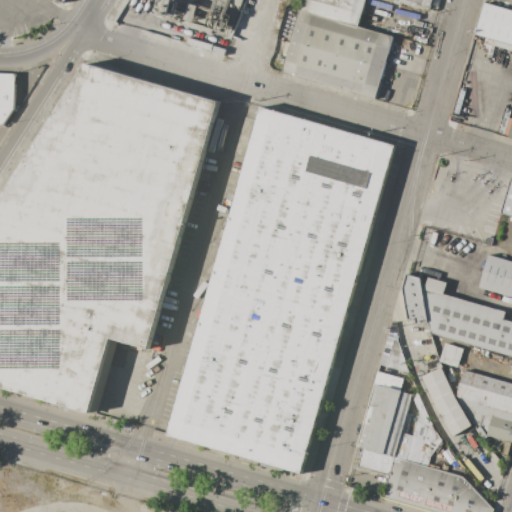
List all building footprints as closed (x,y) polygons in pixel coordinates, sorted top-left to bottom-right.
[(158,12),(162,0),(191,0),(232,12),(226,32),(158,12)] [(299,10),(301,0),(365,0),(358,27),(299,10)] [(432,0),(430,9),(397,0),(432,0)] [(511,50),(489,44),(490,39),(476,35),(485,3),(511,10),(511,50)] [(282,72),(376,98),(393,36),(358,27),(299,10),(282,72)] [(218,101),(87,63),(0,200),(0,386),(89,413),(110,338),(148,349),(218,101)] [(0,72),(16,73),(14,108),(3,125),(0,124),(0,72)] [(394,143),(261,105),(167,435),(300,473),(394,143)] [(510,179),(511,179),(511,216),(500,213),(510,179)] [(511,261),(511,296),(479,287),(488,255),(511,261)] [(429,322),(417,324),(416,318),(408,319),(403,288),(407,274),(422,279),(423,289),(429,322)] [(511,356),(431,334),(429,322),(423,289),(425,289),(428,277),(447,282),(444,294),(505,312),(503,319),(511,321),(511,356)] [(394,338),(387,366),(380,364),(388,337),(394,338)] [(409,372),(387,366),(394,338),(398,339),(409,372)] [(464,349),(458,367),(440,362),(446,343),(464,349)] [(501,365),(511,368),(511,357),(504,355),(501,365)] [(437,408),(436,406),(423,376),(442,368),(455,397),(456,398),(470,423),(471,425),(453,436),(437,408)] [(464,370),(511,383),(511,412),(456,397),(464,370)] [(394,457),(363,448),(357,446),(378,371),(404,379),(401,390),(403,391),(402,392),(412,394),(407,413),(394,457)] [(406,460),(413,436),(420,414),(412,396),(418,393),(432,425),(442,440),(431,455),(428,466),(406,460)] [(511,412),(456,397),(456,398),(470,423),(489,428),(487,435),(511,441),(511,412)] [(394,457),(407,413),(412,414),(406,434),(413,436),(406,460),(394,457)] [(394,457),(389,475),(358,466),(363,448),(394,457)] [(433,511),(383,498),(389,475),(394,457),(406,460),(428,466),(462,476),(493,509),(492,511),(433,511)]
